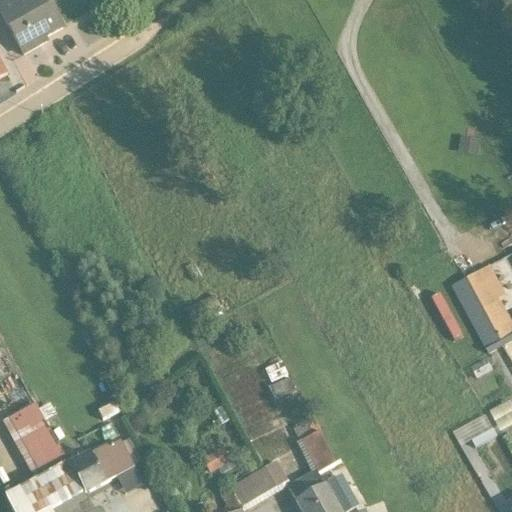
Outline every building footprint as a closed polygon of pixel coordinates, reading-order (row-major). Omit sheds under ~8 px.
[(7,0),(0,4),(0,18),(22,57),(45,45),(43,41),(62,30),(46,0),(7,0)] [(480,144),(458,139),(455,156),(477,160),(480,144)] [(464,282),(500,345),(501,345),(511,338),(511,328),(498,304),(505,300),(488,270),(488,269),(464,282)] [(280,272),(260,281),(266,291),(286,282),(280,272)] [(500,345),(464,282),(450,289),(486,353),(500,345)] [(214,297),(185,311),(192,327),(222,313),(214,297)] [(470,371),(476,382),(491,373),(485,362),(470,371)] [(263,372),(270,386),(287,378),(280,365),(263,372)] [(294,378),(267,390),(273,404),(300,391),(294,378)] [(98,413),(103,423),(128,411),(122,401),(98,413)] [(488,414),(499,434),(511,427),(511,409),(509,403),(488,414)] [(0,493),(9,511),(98,511),(97,510),(93,511),(89,511),(33,407),(1,425),(32,484),(14,493),(0,462),(0,493)] [(229,422),(221,410),(212,415),(221,428),(229,422)] [(295,431),(292,432),(298,445),(295,446),(309,477),(317,477),(334,468),(318,435),(320,435),(319,432),(321,431),(315,419),(305,424),(304,423),(293,427),(295,431)] [(125,497),(142,488),(132,469),(140,464),(127,441),(120,445),(119,444),(106,451),(105,448),(66,467),(83,499),(106,487),(105,486),(115,480),(125,497)] [(201,463),(209,476),(226,466),(218,452),(201,463)] [(229,491),(240,511),(287,484),(275,464),(229,491)] [(309,477),(286,489),(298,511),(337,511),(317,477),(309,477)] [(240,511),(229,491),(219,498),(225,510),(221,511),(240,511)] [(509,511),(511,511),(511,496),(503,502),(509,511)]
